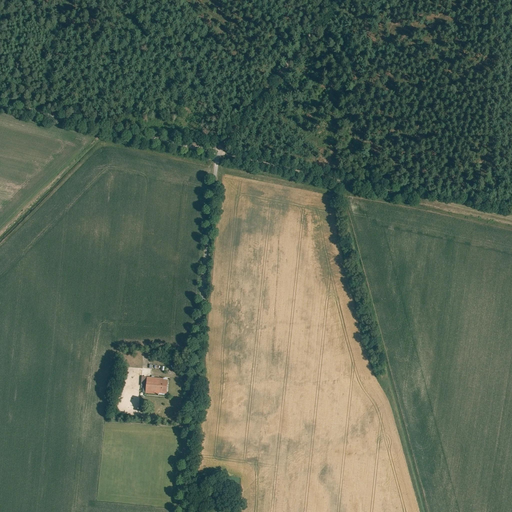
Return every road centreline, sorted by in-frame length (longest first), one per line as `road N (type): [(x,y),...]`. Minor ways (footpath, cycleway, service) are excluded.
road 1 (unclassified): [(0,105),(215,155),(182,511)]
road 2 (track): [(341,0),(215,155)]
